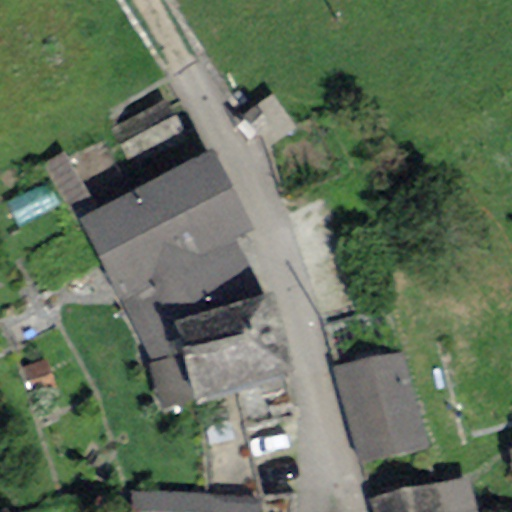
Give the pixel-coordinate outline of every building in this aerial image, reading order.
[(163,101),(110,129),(127,161),(180,133),(163,101)] [(211,149),(79,218),(150,362),(183,355),(173,323),(263,297),(233,240),(253,231),(211,149)] [(273,294),(263,297),(173,323),(183,355),(150,362),(160,409),(292,377),(273,294)] [(402,354),(331,370),(355,466),(428,451),(402,354)] [(473,511),(466,477),(369,499),(372,511),(473,511)] [(254,511),(256,499),(132,490),(130,511),(254,511)]
